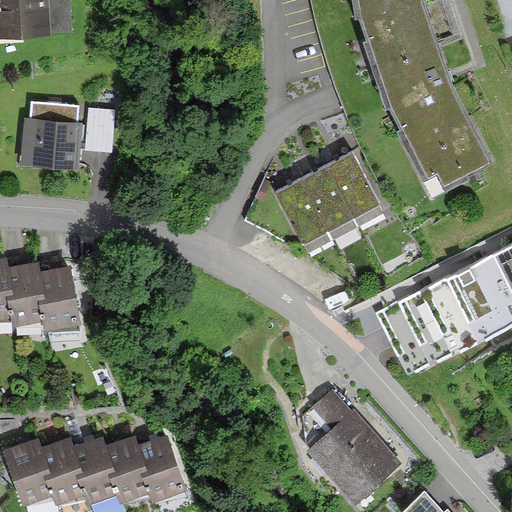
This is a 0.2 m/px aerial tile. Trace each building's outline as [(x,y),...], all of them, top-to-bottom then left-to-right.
[(0,0),(0,34),(72,29),(69,0),(0,0)] [(352,0),(355,17),(359,17),(365,37),(362,38),(385,107),(390,106),(399,126),(396,128),(432,196),(470,176),(468,174),(492,161),(456,90),(450,79),(447,74),(428,11),(425,2),(424,0),(352,0)] [(32,97),(31,113),(25,112),(22,159),(79,163),(81,146),(81,137),(83,116),(77,116),(79,100),(32,97)] [(114,107),(89,105),(87,137),(81,137),(81,146),(111,148),(114,107)] [(341,158),(328,165),(355,218),(380,204),(353,152),(341,158)] [(355,218),(328,165),(314,172),(302,178),(303,179),(329,231),(355,218)] [(329,231),(303,179),(289,186),(277,192),(304,245),(329,231)] [(400,298),(378,308),(408,373),(439,359),(438,358),(461,347),(460,345),(487,332),(487,331),(511,319),(511,237),(493,246),(494,248),(472,259),(470,256),(458,262),(459,264),(447,269),(448,271),(421,284),(422,285),(399,296),(400,298)] [(0,251),(0,312),(11,310),(7,286),(14,285),(10,260),(8,250),(0,251)] [(24,257),(10,260),(14,285),(7,286),(11,310),(13,320),(43,314),(39,291),(46,290),(41,264),(40,254),(24,257)] [(57,261),(41,264),(46,290),(39,291),(43,314),(45,324),(82,317),(71,258),(57,261)] [(307,451),(356,503),(401,464),(378,437),(356,410),(353,412),(333,390),(312,409),(330,430),(307,451)] [(121,434),(108,438),(117,463),(110,465),(118,487),(121,496),(150,486),(142,465),(149,462),(140,438),(136,428),(121,434)] [(156,432),(140,438),(149,462),(142,465),(150,486),(153,496),(189,483),(169,428),(156,432)] [(90,434),(76,440),(85,464),(77,466),(85,488),(89,498),(118,487),(110,465),(117,463),(108,438),(104,429),(90,434)] [(58,435),(43,440),(50,460),(43,463),(53,489),(57,499),(85,488),(77,466),(85,464),(76,440),(72,430),(58,435)] [(20,438),(4,444),(24,499),(53,489),(43,463),(50,460),(43,440),(40,431),(20,438)] [(441,511),(424,493),(402,511),(449,511),(448,511),(446,511),(441,511)]
